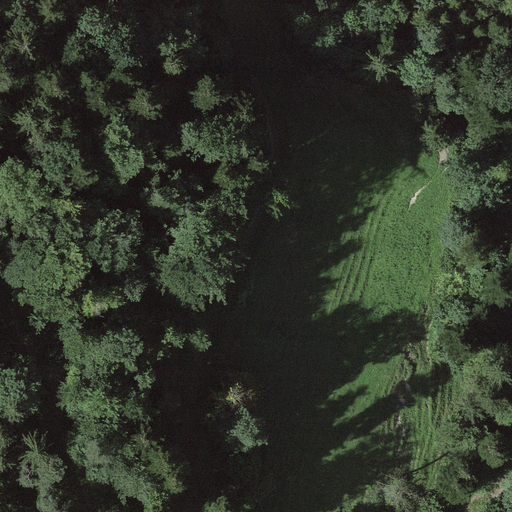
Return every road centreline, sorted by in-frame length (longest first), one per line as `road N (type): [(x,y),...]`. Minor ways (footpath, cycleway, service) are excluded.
road 1 (track): [(228,0),(228,27),(282,130),(259,244),(199,368),(172,511)]
road 2 (track): [(289,0),(414,0)]
